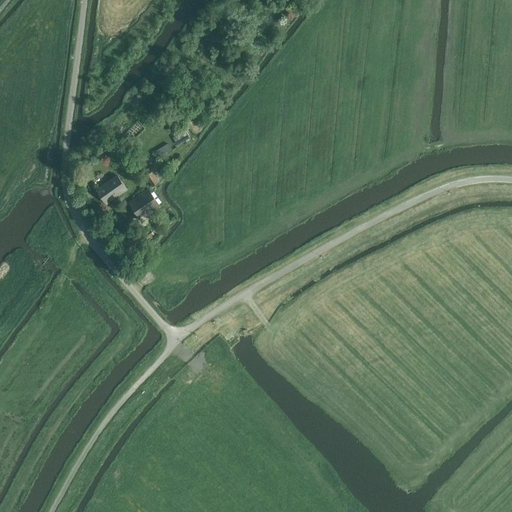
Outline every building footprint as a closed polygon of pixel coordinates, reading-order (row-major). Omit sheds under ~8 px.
[(191,137),(186,129),(174,136),(179,145),(191,137)] [(173,151),(169,144),(157,150),(161,158),(173,151)] [(160,180),(154,170),(146,174),(153,185),(160,180)] [(129,189),(118,174),(97,189),(108,204),(129,189)] [(162,206),(149,188),(129,201),(142,219),(162,206)] [(130,253),(157,235),(150,226),(124,244),(130,253)]
